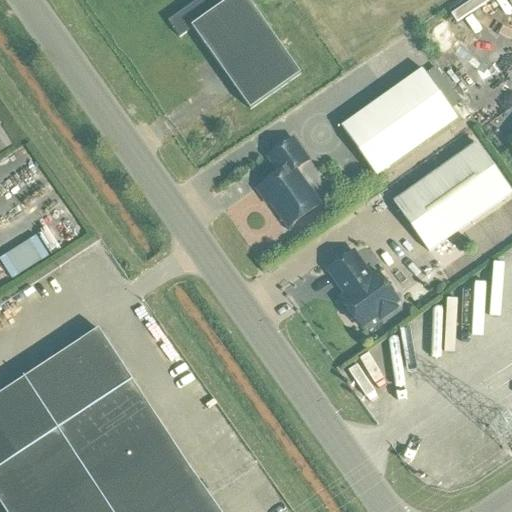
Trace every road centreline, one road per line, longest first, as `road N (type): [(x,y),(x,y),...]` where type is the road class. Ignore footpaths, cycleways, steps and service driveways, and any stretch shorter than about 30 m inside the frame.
road 1 (unclassified): [(388,511),(26,0)]
road 2 (unknown): [(344,449),(511,347)]
